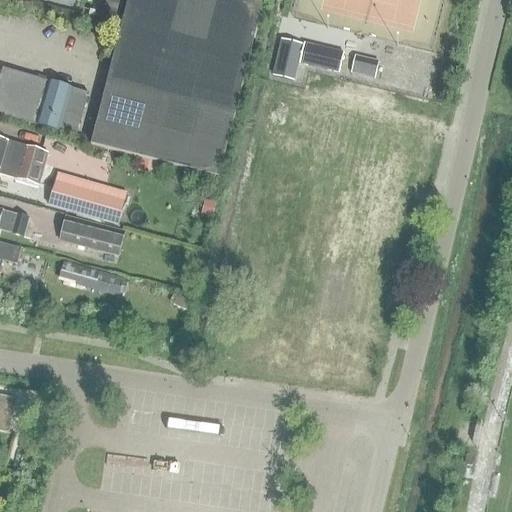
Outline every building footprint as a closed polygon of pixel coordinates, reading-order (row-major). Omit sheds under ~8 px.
[(127,0),(90,148),(217,181),(263,6),(240,0),(127,0)] [(281,41),(272,78),(293,82),(299,55),(301,56),(299,65),(338,75),(343,55),(303,46),(303,47),(281,41)] [(360,61),(358,73),(382,78),(385,66),(360,61)] [(0,88),(0,117),(35,127),(35,129),(58,135),(59,133),(74,138),(86,95),(5,72),(0,88)] [(418,183),(430,126),(297,98),(256,297),(385,323),(411,197),(425,200),(428,185),(418,183)] [(0,141),(0,176),(36,188),(37,188),(46,157),(22,148),(21,154),(15,152),(16,146),(0,141)] [(54,184),(48,207),(117,226),(126,196),(72,180),(70,188),(54,184)] [(0,233),(23,240),(28,221),(0,212),(0,233)] [(58,243),(118,258),(125,233),(64,218),(58,243)] [(0,267),(1,263),(15,267),(20,251),(0,245),(0,267)] [(63,267),(59,283),(118,297),(122,282),(63,267)] [(18,401),(13,400),(0,396),(0,432),(10,435),(18,401)] [(436,439),(434,448),(458,452),(459,443),(436,439)]
